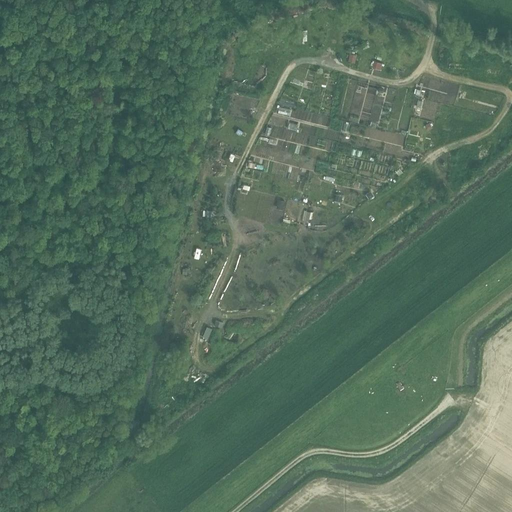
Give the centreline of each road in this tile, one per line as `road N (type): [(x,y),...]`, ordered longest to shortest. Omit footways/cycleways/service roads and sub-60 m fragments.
road 1 (track): [(423,67),(391,83),(308,61),(282,80),(231,184),(233,250),(195,350),(200,368),(221,367),(273,329),(282,309)]
road 2 (track): [(423,67),(506,92),(500,116),(477,139),(420,163),(402,187),(406,211),(282,309),(206,314)]
road 3 (unclassified): [(236,511),(301,458),(384,449),(446,403)]
road 4 (track): [(511,287),(463,325),(446,403)]
